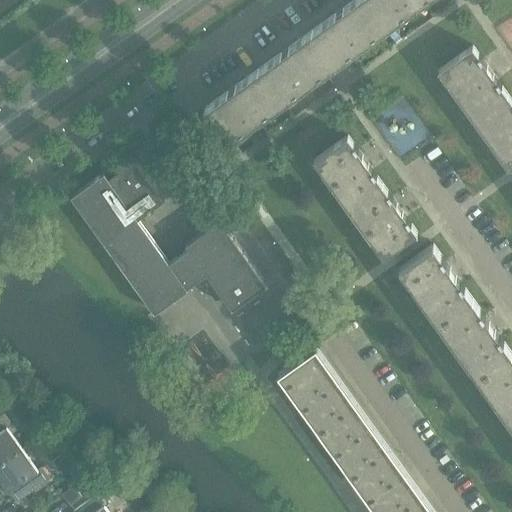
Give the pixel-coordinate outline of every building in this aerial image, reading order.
[(325,21),(313,29),(313,30),(314,31),(324,45),(326,47),(336,61),(337,63),(349,54),(391,24),(373,0),(353,0),(326,20),(325,21)] [(424,0),(373,0),(391,24),(424,0)] [(300,39),(259,68),(283,102),(325,72),(336,64),(337,63),(336,61),(326,47),(324,45),(314,31),(313,30),(313,29),(312,30),(301,38),(300,39)] [(438,70),(473,119),(508,94),(473,45),(438,70)] [(230,140),(283,102),(259,68),(206,107),(210,115),(230,140)] [(511,99),(508,94),(473,119),(508,168),(511,165),(511,99)] [(314,160),(349,208),(383,184),(348,135),(314,160)] [(111,180),(105,172),(72,195),(73,197),(74,196),(94,223),(93,224),(114,254),(115,253),(135,281),(134,281),(135,283),(136,282),(156,309),(155,310),(156,311),(188,288),(188,287),(170,262),(137,216),(148,208),(151,212),(155,209),(153,207),(163,199),(164,200),(165,199),(135,157),(120,168),(122,172),(111,180)] [(383,184),(349,208),(384,257),(418,233),(383,184)] [(190,248),(174,260),(170,262),(188,287),(207,273),(233,308),(268,284),(221,219),(186,244),(190,248)] [(399,268),(439,324),(473,298),(433,243),(399,268)] [(439,324),(478,378),(511,353),(511,352),(473,298),(439,324)] [(279,373),(379,511),(430,511),(320,358),(319,358),(313,349),(279,373)] [(511,353),(478,378),(511,424),(511,353)] [(0,464),(22,449),(7,428),(12,424),(4,413),(0,415),(0,464)] [(22,449),(0,464),(0,476),(10,490),(16,486),(23,497),(51,478),(43,466),(38,470),(22,449)] [(78,484),(65,492),(72,503),(85,495),(78,484)] [(109,511),(106,506),(110,503),(102,491),(74,511),(75,511),(109,511)]
